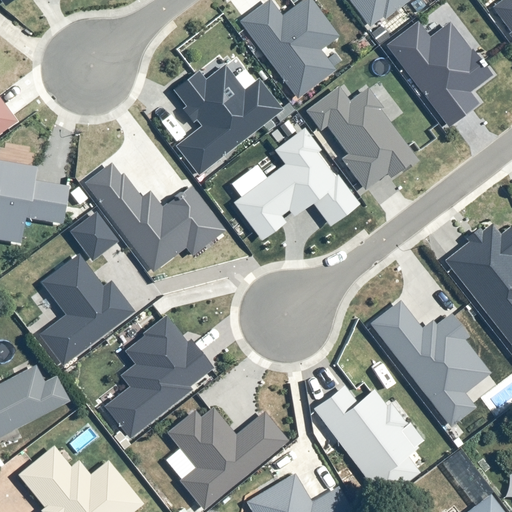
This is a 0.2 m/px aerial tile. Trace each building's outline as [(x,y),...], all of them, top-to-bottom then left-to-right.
[(268,0),(263,0),(236,20),(296,99),(335,69),(320,50),(338,36),(310,0),(299,0),(280,15),(268,0)] [(348,0),(366,25),(399,0),(348,0)] [(511,0),(499,0),(490,7),(511,35),(511,0)] [(415,20),(382,45),(447,127),(478,103),(467,90),(488,74),(446,21),(427,36),(415,20)] [(197,125),(172,144),(196,176),(282,110),(257,77),(242,89),(223,65),(202,81),(195,71),(170,90),(197,125)] [(336,86),(304,110),(362,187),(410,151),(363,89),(347,101),(336,86)] [(0,131),(14,121),(0,102),(0,131)] [(281,164),(229,202),(259,243),(312,204),(328,226),(357,204),(301,130),(271,152),(281,164)] [(112,157),(80,182),(151,273),(183,248),(189,256),(223,230),(188,186),(155,212),(112,157)] [(0,240),(20,244),(25,218),(61,224),(67,186),(30,180),(33,166),(0,160),(0,240)] [(487,223),(441,259),(511,349),(511,230),(508,226),(497,234),(487,223)] [(66,315),(40,334),(62,363),(132,311),(108,279),(101,284),(78,253),(40,280),(66,315)] [(397,299),(367,323),(447,424),(472,405),(463,394),(490,373),(445,315),(423,332),(397,299)] [(128,387),(103,407),(129,438),(215,370),(168,311),(121,349),(134,365),(119,376),(128,387)] [(0,437),(59,407),(47,380),(37,385),(28,370),(0,384),(0,437)] [(342,382),(306,408),(377,501),(417,472),(402,453),(420,439),(379,384),(356,401),(342,382)] [(195,468),(179,481),(203,509),(288,440),(263,409),(234,433),(208,401),(167,434),(195,468)] [(49,448),(13,477),(41,511),(132,511),(138,508),(103,464),(80,484),(49,448)] [(292,473),(244,502),(250,511),(352,511),(337,485),(310,501),(292,473)] [(497,511),(486,498),(467,511),(497,511)]
